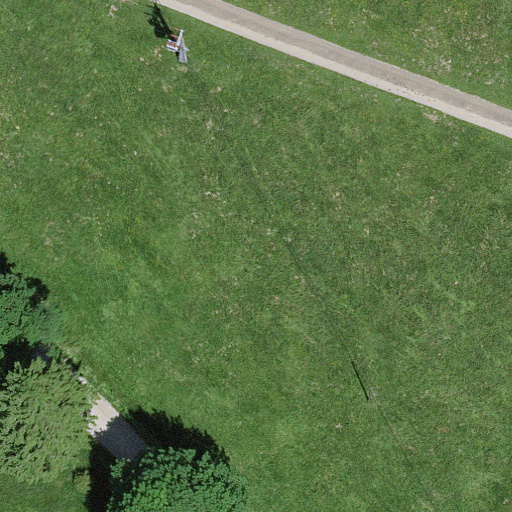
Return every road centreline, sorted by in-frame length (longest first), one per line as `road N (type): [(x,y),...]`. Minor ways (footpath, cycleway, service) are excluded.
road 1 (unclassified): [(511,122),(188,0)]
road 2 (residential): [(194,511),(0,299)]
